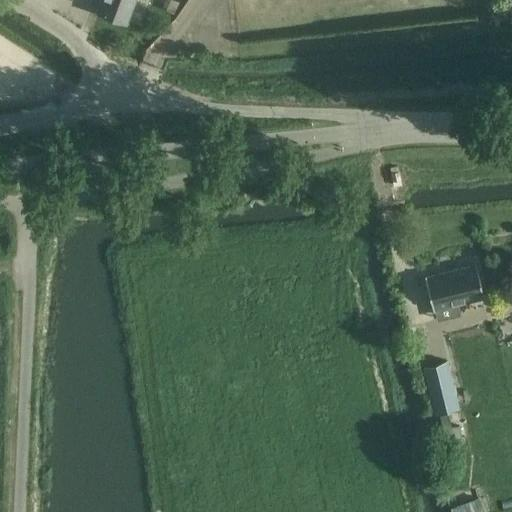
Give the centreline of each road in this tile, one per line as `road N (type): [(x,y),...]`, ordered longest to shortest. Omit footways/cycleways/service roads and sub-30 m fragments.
road 1 (tertiary): [(0,167),(375,130)]
road 2 (unclassified): [(375,130),(349,148),(28,203)]
road 3 (unclassified): [(418,125),(128,103)]
road 4 (unclassified): [(128,103),(92,53),(13,0)]
road 5 (unclassified): [(9,127),(128,103)]
